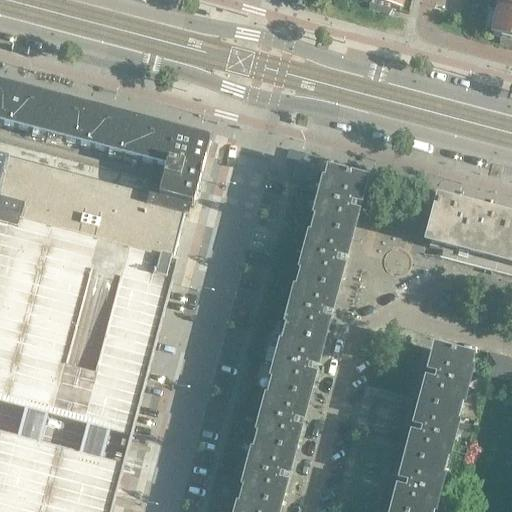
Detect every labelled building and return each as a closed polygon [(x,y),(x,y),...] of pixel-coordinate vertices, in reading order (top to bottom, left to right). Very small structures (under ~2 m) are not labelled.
[(361,0),(361,3),(368,5),(368,10),(388,16),(392,11),(399,12),(401,0),(361,0)] [(511,0),(501,0),(492,37),(499,39),(499,45),(511,48),(511,0)] [(112,511),(177,266),(171,264),(187,206),(193,208),(209,145),(209,144),(22,95),(21,97),(20,96),(19,99),(7,96),(0,94),(0,511),(112,511)] [(310,169),(312,160),(296,156),(293,165),(310,169)] [(359,209),(360,205),(365,185),(326,175),(311,230),(350,240),(356,217),(352,216),(354,208),(359,209)] [(493,274),(507,223),(438,205),(429,239),(431,239),(428,249),(443,253),(441,260),(493,274)] [(511,279),(511,224),(507,223),(493,274),(511,279)] [(338,270),(340,262),(344,263),(350,240),(311,230),(297,284),(336,294),(342,271),(338,270)] [(324,325),(326,316),(330,317),(336,294),(297,284),(282,338),(322,348),(328,326),(324,325)] [(309,379),(312,370),(316,371),(322,348),(282,338),(268,392),(307,403),(313,380),(309,379)] [(458,418),(473,363),(434,352),(427,376),(432,377),(429,386),(425,384),(419,407),(458,418)] [(495,379),(500,358),(487,354),(482,375),(495,379)] [(508,382),(511,365),(511,360),(500,358),(495,379),(508,382)] [(295,433),(297,424),(301,425),(307,403),(268,392),(254,446),(293,457),(299,434),(295,433)] [(444,472),(458,418),(419,407),(413,430),(417,431),(415,440),(411,439),(405,461),(444,472)] [(281,487),(283,478),(287,479),(293,457),(254,446),(239,500),(279,511),(285,488),(281,487)] [(433,511),(444,472),(405,461),(399,484),(403,485),(401,494),(397,493),(391,511),(433,511)] [(278,511),(279,511),(239,500),(236,511),(278,511)]
